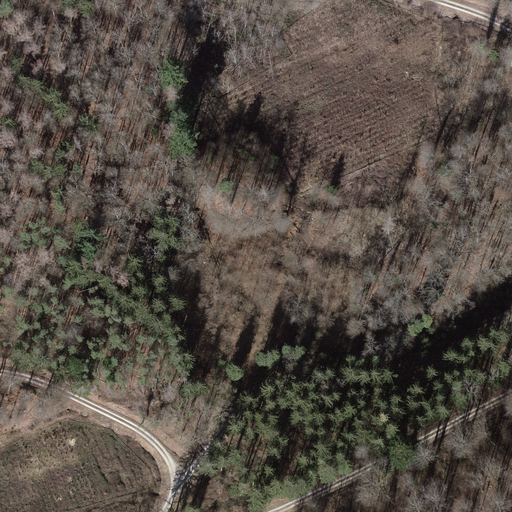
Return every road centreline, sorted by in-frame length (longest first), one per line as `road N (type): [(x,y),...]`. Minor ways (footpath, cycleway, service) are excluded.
road 1 (track): [(511,320),(410,375),(287,376),(222,429),(165,511)]
road 2 (track): [(279,511),(511,392)]
road 3 (track): [(0,373),(31,375),(143,432),(174,468),(175,493)]
